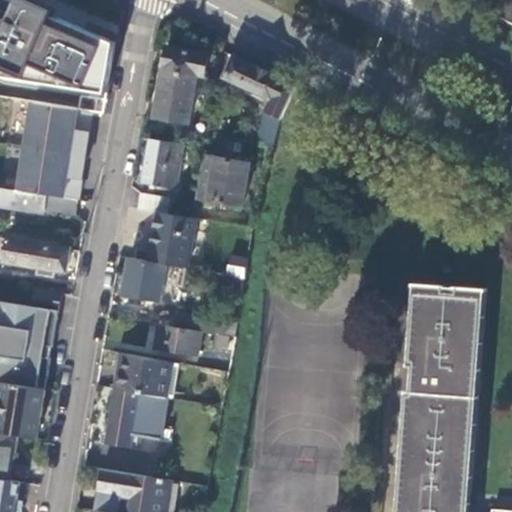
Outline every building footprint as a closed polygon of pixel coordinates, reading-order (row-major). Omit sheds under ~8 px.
[(0,0),(0,84),(3,85),(39,91),(41,84),(108,93),(117,40),(57,14),(59,9),(39,0),(0,0)] [(511,0),(506,0),(500,13),(511,19),(511,0)] [(154,118),(187,124),(196,76),(204,78),(209,55),(167,46),(154,118)] [(296,87),(235,57),(225,77),(258,93),(256,97),(270,104),(265,112),(280,120),(296,87)] [(17,191),(79,200),(81,186),(76,186),(77,175),(83,175),(88,141),(83,140),(84,129),(89,129),(91,116),(31,105),(17,191)] [(280,120),(265,112),(258,142),(268,144),(274,146),(280,120)] [(176,187),(183,146),(151,140),(143,182),(176,187)] [(270,163),(274,146),(268,144),(264,161),(270,163)] [(242,207),(250,164),(204,155),(195,199),(242,207)] [(17,191),(0,187),(0,206),(43,213),(43,209),(77,214),(79,200),(17,191)] [(156,212),(167,214),(170,198),(141,194),(138,209),(156,212)] [(195,219),(167,214),(156,212),(148,261),(187,269),(195,219)] [(67,271),(71,249),(8,238),(4,261),(39,267),(38,274),(54,277),(55,269),(67,271)] [(218,274),(245,280),(248,262),(221,257),(218,274)] [(148,261),(129,258),(122,295),(144,299),(145,297),(161,300),(164,284),(183,288),(187,269),(148,261)] [(470,511),(472,492),(486,290),(415,285),(409,358),(408,366),(413,366),(411,383),(411,392),(406,392),(397,511),(470,511)] [(33,306),(60,311),(63,293),(36,289),(33,306)] [(33,306),(0,301),(0,380),(46,388),(51,358),(50,358),(52,347),(53,348),(60,311),(33,306)] [(204,332),(214,333),(216,318),(178,311),(176,327),(204,332)] [(200,356),(204,332),(176,327),(160,324),(156,348),(200,356)] [(228,349),(230,336),(219,334),(217,346),(228,349)] [(170,397),(176,363),(123,354),(116,389),(170,397)] [(37,438),(46,388),(0,380),(0,432),(19,435),(37,438)] [(162,438),(170,397),(116,389),(107,442),(131,446),(133,434),(162,438)] [(0,478),(11,480),(19,435),(0,432),(0,478)] [(101,469),(98,491),(134,497),(133,502),(131,511),(167,511),(173,480),(101,469)] [(0,511),(15,511),(20,481),(11,480),(0,478),(0,511)] [(108,498),(106,511),(110,511),(131,511),(133,502),(108,498)]
